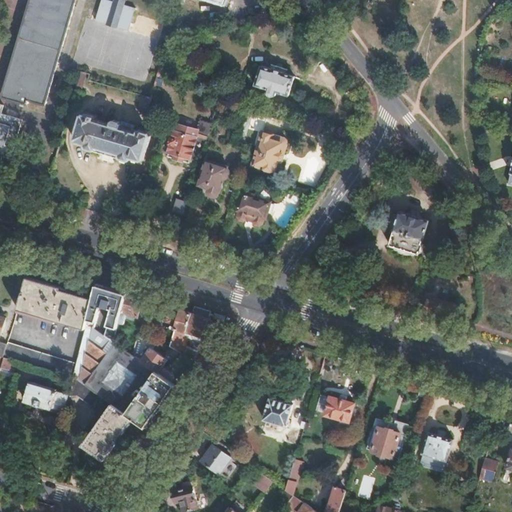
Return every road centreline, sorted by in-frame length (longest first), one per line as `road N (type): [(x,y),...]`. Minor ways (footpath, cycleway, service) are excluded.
road 1 (primary): [(266,290),(0,211)]
road 2 (primary): [(254,305),(511,381)]
road 3 (primary): [(0,228),(254,305)]
road 4 (primary): [(511,361),(266,290)]
road 5 (tertiary): [(115,508),(254,305)]
road 6 (residential): [(266,290),(371,152),(395,103)]
road 7 (residential): [(511,244),(395,103)]
road 8 (residential): [(395,103),(310,0)]
